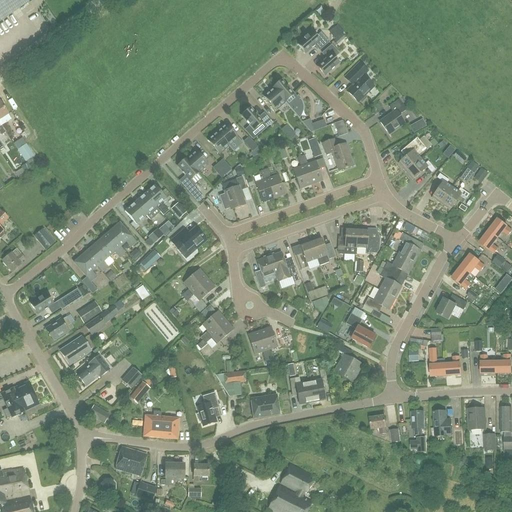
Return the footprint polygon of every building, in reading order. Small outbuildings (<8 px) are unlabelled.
[(0,0),(0,22),(29,3),(27,0),(0,0)] [(335,39),(343,32),(339,27),(331,34),(335,39)] [(305,54),(315,46),(319,50),(329,42),(321,33),(316,37),(312,32),(297,44),(305,54)] [(337,45),(345,38),(342,34),(333,41),(337,45)] [(316,67),(325,76),(339,64),(334,58),(340,53),(332,44),(321,53),(326,58),(316,67)] [(360,101),(361,103),(367,97),(365,96),(373,87),(362,76),(367,71),(359,63),(344,78),(352,85),(346,91),(358,103),(360,101)] [(282,80),(272,88),(285,103),(299,119),(300,118),(296,115),(300,111),(301,108),(301,104),(299,100),(301,99),(298,95),(296,97),(282,80)] [(285,103),(272,88),(272,89),(263,96),(275,111),(285,103)] [(390,138),(388,135),(404,123),(399,116),(406,110),(399,100),(389,107),(393,113),(379,123),(390,138)] [(0,119),(8,114),(0,101),(0,119)] [(241,116),(253,131),(263,122),(267,127),(272,123),(264,113),(259,117),(250,107),(241,116)] [(311,133),(327,127),(324,119),(312,124),(310,119),(302,122),(311,133)] [(5,122),(0,125),(5,132),(10,129),(5,122)] [(226,124),(216,132),(228,146),(238,138),(226,124)] [(417,131),(414,124),(409,127),(413,133),(417,131)] [(290,139),(295,135),(286,126),(281,130),(290,140),(290,139)] [(228,146),(216,132),(207,140),(219,154),(228,146)] [(256,147),(257,147),(248,137),(243,142),(251,152),(256,147)] [(34,156),(22,138),(13,144),(25,162),(34,156)] [(404,172),(420,160),(416,155),(424,148),(424,147),(417,138),(400,152),(405,158),(398,164),(404,172)] [(331,153),(337,169),(344,167),(345,169),(354,166),(346,144),(336,147),(334,140),(322,144),(326,155),(331,153)] [(277,148),(279,154),(280,154),(286,152),(283,146),(280,147),(278,148),(277,148)] [(256,147),(251,152),(255,156),(261,153),(256,147)] [(186,158),(198,173),(208,165),(196,150),(187,158),(186,158)] [(304,155),(300,156),(311,185),(322,181),(315,161),(308,164),(304,155)] [(300,167),(292,170),(299,190),(311,185),(300,156),(297,157),(300,167)] [(198,173),(186,158),(177,166),(189,181),(198,173)] [(217,164),(226,174),(231,169),(222,160),(217,164)] [(424,165),(420,160),(404,172),(412,181),(427,169),(431,174),(435,171),(427,162),(424,165)] [(471,162),(466,169),(473,174),(478,167),(471,162)] [(21,168),(25,173),(31,169),(26,163),(20,167),(21,168)] [(226,174),(217,164),(213,168),(221,178),(226,174)] [(267,169),(263,170),(266,180),(273,199),(285,195),(277,175),(270,178),(267,169)] [(481,169),(473,179),(480,184),(487,174),(481,169)] [(266,180),(263,170),(259,171),(262,181),(255,184),(262,203),(273,199),(266,180)] [(440,205),(451,188),(446,185),(448,181),(439,175),(436,179),(442,183),(431,199),(440,205)] [(230,210),(245,205),(240,191),(246,189),(242,177),(236,179),(238,186),(223,191),(224,194),(218,196),(222,205),(228,203),(230,210)] [(144,194),(155,207),(166,198),(155,185),(144,194)] [(197,202),(201,198),(193,188),(188,192),(197,202)] [(457,192),(451,188),(440,205),(449,211),(460,195),(466,199),(469,195),(459,189),(457,192)] [(144,194),(134,203),(146,216),(155,207),(144,194)] [(170,209),(179,218),(186,212),(177,202),(170,209)] [(146,216),(134,203),(124,211),(136,224),(146,216)] [(498,220),(489,232),(498,239),(503,232),(508,236),(511,231),(507,227),(498,220)] [(164,224),(168,229),(172,226),(168,221),(164,224)] [(119,222),(107,233),(120,247),(127,240),(132,246),(136,242),(119,222)] [(414,228),(415,228),(406,223),(402,229),(411,234),(414,228)] [(355,255),(356,229),(356,227),(347,227),(347,228),(345,228),(344,238),(337,237),(337,252),(338,255),(355,255)] [(43,228),(34,235),(46,249),(54,242),(43,228)] [(183,246),(187,251),(193,245),(196,249),(206,241),(195,228),(186,236),(181,231),(170,241),(178,250),(183,246)] [(356,229),(355,255),(356,249),(365,249),(365,253),(376,254),(379,250),(380,239),(373,239),(366,239),(367,229),(356,229)] [(159,238),(163,235),(158,230),(155,234),(159,238)] [(498,239),(489,232),(479,243),(488,251),(489,250),(494,254),(497,249),(492,245),(498,239)] [(107,233),(96,243),(108,257),(116,250),(121,256),(125,252),(120,247),(107,233)] [(397,254),(413,263),(420,252),(411,247),(414,240),(402,234),(398,240),(403,243),(397,254)] [(320,237),(309,241),(316,260),(317,260),(319,266),(330,262),(329,259),(334,257),(330,244),(323,246),(320,237)] [(316,260),(309,241),(299,245),(302,254),(295,256),(300,270),(307,267),(306,264),(316,260)] [(108,257),(96,243),(85,252),(97,267),(102,272),(106,269),(101,263),(108,257)] [(2,261),(12,272),(20,265),(19,263),(24,259),(16,249),(11,254),(11,253),(2,261)] [(134,260),(141,254),(136,249),(130,255),(134,260)] [(73,262),(86,277),(90,282),(94,278),(90,273),(97,267),(85,252),(73,262)] [(273,254),(268,256),(274,275),(275,275),(278,282),(290,278),(287,270),(284,260),(281,253),(280,253),(273,256),(273,254)] [(146,270),(156,261),(150,254),(140,263),(140,264),(138,266),(143,271),(146,269),(146,270)] [(413,263),(397,254),(391,265),(386,263),(382,262),(379,267),(383,269),(395,276),(398,270),(407,275),(413,263)] [(461,267),(470,274),(473,270),(477,272),(478,270),(480,272),(484,267),(479,263),(479,262),(470,255),(461,267)] [(492,262),(506,272),(511,265),(497,255),(492,262)] [(260,274),(255,276),(260,289),(265,287),(263,279),(274,275),(268,256),(263,258),(263,260),(256,262),(260,274)] [(292,278),(294,283),(300,280),(295,267),(289,269),(292,278)] [(470,274),(461,267),(452,279),(461,286),(466,290),(470,285),(465,281),(470,274)] [(395,276),(383,269),(379,276),(384,279),(378,290),(394,299),(401,287),(392,282),(395,276)] [(184,298),(207,280),(199,270),(183,283),(188,290),(181,295),(184,298)] [(105,276),(110,282),(115,278),(110,272),(105,276)] [(503,280),(509,284),(511,280),(511,278),(507,275),(503,280)] [(339,277),(344,287),(348,286),(343,276),(339,277)] [(364,280),(358,277),(355,282),(361,285),(364,280)] [(207,280),(184,298),(186,301),(193,296),(199,303),(215,289),(207,280)] [(136,292),(144,287),(140,282),(133,286),(136,292)] [(305,285),(308,293),(313,291),(310,283),(305,285)] [(97,290),(93,285),(88,289),(92,294),(97,290)] [(88,293),(83,286),(77,289),(82,296),(88,293)] [(394,299),(378,290),(372,301),(367,299),(363,305),(361,309),(371,314),(370,315),(379,320),(382,314),(376,311),(379,306),(388,311),(394,299)] [(311,301),(316,299),(313,291),(308,293),(311,301)] [(30,304),(37,315),(48,308),(51,313),(62,306),(58,301),(53,304),(46,293),(30,304)] [(444,299),(436,313),(448,320),(456,306),(463,311),(467,304),(454,297),(451,303),(444,299)] [(119,300),(84,326),(92,336),(106,326),(105,325),(119,314),(117,312),(124,307),(119,300)] [(94,301),(76,313),(83,324),(102,312),(94,301)] [(318,325),(325,317),(312,307),(305,315),(318,325)] [(169,312),(175,318),(178,314),(173,308),(169,312)] [(345,324),(355,330),(350,339),(368,349),(374,336),(357,327),(361,320),(360,320),(364,313),(354,308),(350,315),(345,324)] [(203,340),(225,321),(217,312),(201,325),(207,332),(200,337),(203,340)] [(68,331),(73,328),(66,318),(61,321),(60,319),(45,329),(52,340),(55,340),(68,332),(68,331)] [(233,330),(225,321),(203,340),(205,343),(212,338),(218,344),(233,330)] [(332,325),(326,321),(321,329),(328,333),(332,325)] [(270,328),(259,332),(268,360),(269,359),(271,366),(276,364),(273,358),(272,358),(270,350),(277,347),(270,328)] [(431,329),(431,342),(444,342),(443,334),(441,334),(441,329),(431,329)] [(105,351),(122,343),(116,332),(100,340),(105,351)] [(268,360),(259,332),(247,335),(254,355),(262,352),(265,361),(268,360)] [(81,337),(60,351),(69,365),(90,352),(81,337)] [(180,340),(186,346),(190,342),(184,337),(180,340)] [(334,373),(352,383),(362,365),(349,358),(352,353),(339,346),(336,351),(343,355),(334,373)] [(445,365),(445,359),(436,360),(435,349),(429,349),(430,366),(430,377),(445,376),(445,365)] [(409,362),(418,361),(418,351),(409,352),(409,362)] [(503,362),(495,363),(496,374),(511,373),(510,362),(510,355),(503,355),(503,362)] [(77,376),(85,386),(91,381),(93,381),(99,377),(99,378),(109,370),(99,356),(89,364),(89,365),(84,369),(83,371),(77,376)] [(496,374),(495,363),(487,363),(487,356),(481,356),(481,363),(480,363),(481,374),(496,374)] [(453,364),(445,365),(445,376),(461,375),(460,364),(459,364),(459,357),(452,357),(453,364)] [(131,389),(143,376),(133,368),(121,380),(131,389)] [(308,383),(312,403),(325,400),(322,387),(328,386),(324,370),(319,371),(321,381),(308,383)] [(215,375),(227,394),(229,397),(241,396),(240,393),(242,393),(241,387),(240,388),(239,387),(234,388),(233,384),(246,382),(245,378),(247,378),(246,372),(244,372),(244,371),(215,375)] [(312,403),(308,383),(300,384),(299,378),(289,380),(291,393),(297,392),(299,405),(312,403)] [(28,382),(1,395),(7,408),(3,411),(6,419),(11,416),(11,417),(38,404),(28,382)] [(138,400),(148,387),(143,383),(139,388),(138,387),(132,395),(138,400)] [(217,407),(212,392),(200,397),(203,405),(195,408),(197,414),(195,415),(198,422),(200,421),(202,426),(215,422),(210,409),(217,407)] [(276,395),(250,399),(253,419),(279,415),(276,395)] [(89,414),(103,423),(108,415),(94,406),(89,414)] [(500,408),(501,432),(504,432),(504,437),(504,450),(511,449),(511,436),(511,437),(511,408),(500,408)] [(468,410),(469,431),(486,430),(485,409),(468,410)] [(433,412),(435,437),(451,436),(450,420),(446,420),(446,411),(433,412)] [(424,413),(411,413),(411,429),(414,429),(414,436),(422,436),(421,429),(424,428),(424,413)] [(158,440),(158,438),(177,440),(179,423),(160,421),(160,417),(144,416),(143,437),(156,438),(156,440),(158,440)] [(384,416),(370,418),(371,429),(379,428),(380,434),(386,433),(385,428),(386,427),(384,416)] [(401,442),(399,429),(389,430),(391,443),(401,442)] [(463,445),(462,430),(454,431),(455,445),(463,445)] [(496,451),(496,434),(484,434),(484,451),(496,451)] [(416,438),(416,441),(409,441),(410,450),(417,450),(417,453),(426,453),(425,438),(416,438)] [(146,455),(121,448),(115,469),(140,477),(146,455)] [(165,486),(171,486),(171,478),(183,478),(184,465),(165,465),(165,486)] [(193,476),(194,476),(194,482),(200,482),(200,477),(208,477),(208,466),(193,465),(193,476)] [(312,482),(308,480),(310,476),(290,465),(280,484),(297,492),(296,495),(279,487),(268,509),(273,511),(306,511),(311,503),(301,498),(305,491),(307,492),(312,482)] [(0,470),(0,504),(1,504),(2,511),(32,511),(29,497),(5,502),(4,499),(29,494),(23,469),(2,473),(1,470),(0,470)] [(99,489),(111,489),(111,474),(99,475),(99,489)] [(157,487),(140,482),(135,497),(152,503),(157,487)] [(188,497),(201,498),(201,489),(194,489),(188,489),(188,497)] [(152,507),(150,511),(155,511),(159,500),(155,499),(153,507),(152,507)]
